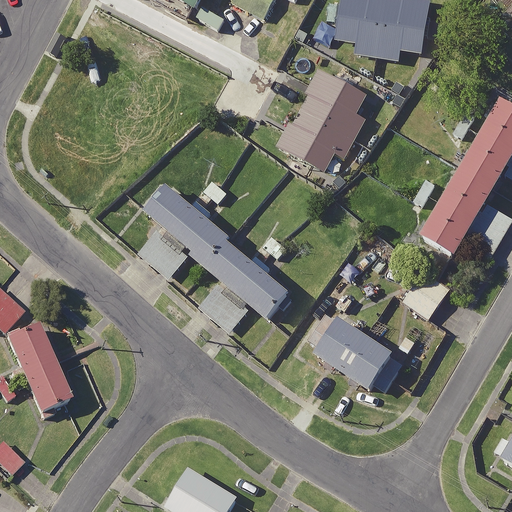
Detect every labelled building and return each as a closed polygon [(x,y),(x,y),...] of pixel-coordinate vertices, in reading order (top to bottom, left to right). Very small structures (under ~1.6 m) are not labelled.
[(193,0),(138,0),(182,23),(193,0)] [(268,0),(227,0),(225,4),(258,21),(268,0)] [(380,44),(343,20),(300,89),(336,112),(380,44)] [(453,244),(483,261),(508,220),(477,202),(493,174),(511,184),(511,116),(488,102),(410,237),(445,257),(453,244)] [(308,147),(304,112),(283,114),(287,150),(308,147)] [(264,319),(286,292),(225,240),(227,237),(163,183),(140,209),(159,225),(135,254),(167,279),(187,255),(218,280),(195,307),(227,333),(249,307),(264,319)] [(443,292),(417,273),(396,302),(422,321),(443,292)] [(64,397),(31,326),(0,296),(0,331),(1,332),(34,410),(39,408),(64,397)] [(403,361),(325,309),(301,346),(369,391),(374,384),(383,390),(403,361)] [(511,424),(495,455),(508,462),(504,470),(511,474),(511,424)] [(20,462),(0,442),(0,467),(8,475),(20,462)] [(225,511),(234,499),(184,467),(161,503),(174,511),(225,511)]
